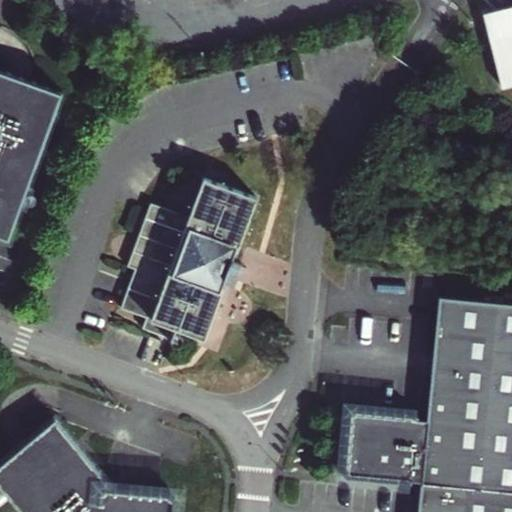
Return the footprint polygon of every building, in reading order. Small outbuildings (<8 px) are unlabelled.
[(511,10),(484,16),(501,92),(511,89),(511,10)] [(64,90),(0,66),(0,233),(12,238),(64,90)] [(122,306),(148,315),(144,327),(168,335),(172,324),(206,337),(226,283),(223,282),(228,270),(232,259),(236,247),(239,248),(259,193),(204,173),(190,212),(152,198),(128,263),(136,266),(122,306)] [(243,263),(232,259),(228,270),(239,274),(243,263)] [(511,511),(511,305),(439,298),(427,422),(418,422),(418,417),(351,411),(344,479),(411,485),(412,483),(421,484),(418,511),(511,511)] [(0,466),(0,484),(23,511),(177,511),(179,494),(119,488),(58,418),(0,466)]
